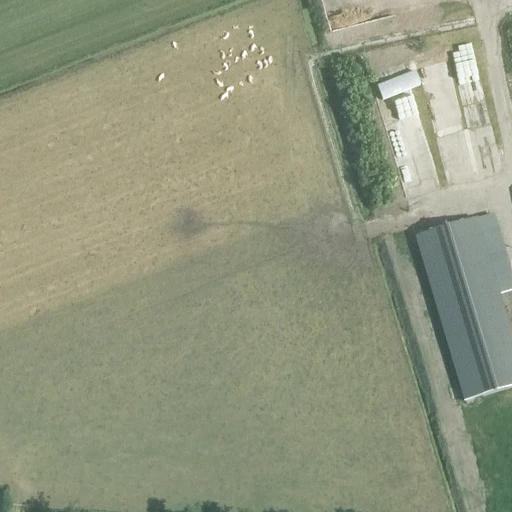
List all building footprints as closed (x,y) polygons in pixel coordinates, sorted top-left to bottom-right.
[(438,64),(442,91),(459,88),(455,61),(438,64)] [(438,168),(426,119),(416,122),(406,84),(397,86),(415,162),(418,173),(438,168)] [(492,128),(481,134),(488,147),(500,140),(492,128)] [(511,276),(494,214),(476,220),(415,237),(470,420),(486,416),(481,398),(511,388),(511,340),(499,298),(511,293),(511,276)] [(494,422),(508,420),(505,403),(491,406),(494,422)]
